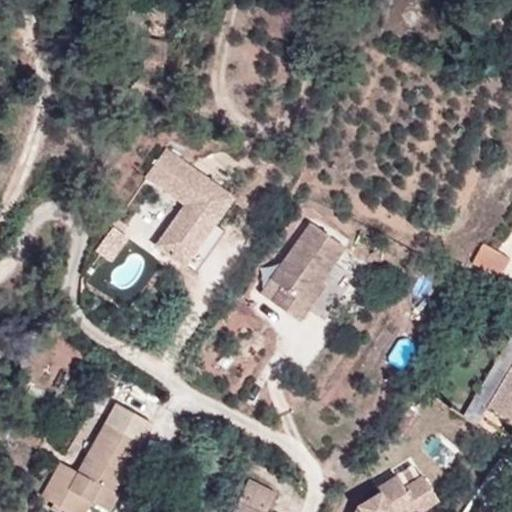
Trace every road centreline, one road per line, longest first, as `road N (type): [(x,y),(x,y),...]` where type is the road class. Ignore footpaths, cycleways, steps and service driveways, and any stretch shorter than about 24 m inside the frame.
road 1 (unknown): [(0,284),(48,217),(79,226),(88,330),(101,329),(335,467),(311,511)]
road 2 (unknown): [(0,42),(27,40),(41,52),(52,100),(46,135),(0,225)]
